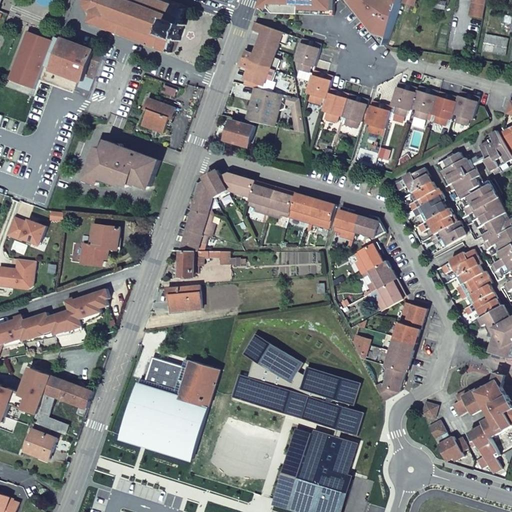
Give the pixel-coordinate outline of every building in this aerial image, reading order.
[(186,10),(158,0),(86,0),(87,2),(88,7),(90,8),(91,10),(94,11),(90,22),(170,52),(174,42),(176,44),(177,40),(179,41),(186,24),(184,24),(185,20),(183,19),(186,10)] [(265,0),(261,12),(267,14),(268,14),(264,9),(272,9),(277,14),(335,15),(335,0),(265,0)] [(446,2),(435,0),(434,7),(445,9),(446,2)] [(473,0),(470,15),(484,17),(487,0),(473,0)] [(261,44),(280,50),(281,45),(285,33),(258,24),(255,32),(264,36),(261,44)] [(288,47),(291,35),(285,33),(281,45),(288,47)] [(510,38),(487,34),(485,43),(508,47),(510,38)] [(56,35),(44,67),(85,82),(86,76),(95,79),(103,59),(105,54),(56,35)] [(316,66),(323,44),(315,42),(314,47),(310,46),(311,41),(303,39),(297,61),(301,62),(299,69),(311,73),(313,65),(316,66)] [(277,59),(280,50),(261,44),(257,55),(248,52),(246,59),(274,68),(277,59)] [(274,68),(246,59),(243,67),(251,70),(248,81),(267,87),(274,68)] [(283,60),(277,59),(274,68),(280,71),(283,60)] [(267,87),(248,81),(246,85),(259,88),(277,93),(280,84),(276,82),(280,71),(274,68),(267,87)] [(332,88),(335,77),(327,75),(326,79),(322,78),(323,74),(315,71),(309,93),(313,94),(311,101),(323,104),(325,97),(329,98),(332,88)] [(85,82),(93,85),(95,79),(86,76),(85,82)] [(415,108),(420,88),(413,86),(411,90),(408,89),(409,85),(400,83),(394,104),(398,106),(396,112),(409,116),(410,109),(414,110),(415,108)] [(434,113),(440,92),(432,89),(431,93),(427,92),(428,88),(421,86),(420,88),(415,108),(418,109),(416,116),(417,116),(428,119),(430,112),(434,113)] [(203,91),(196,88),(194,94),(201,98),(203,91)] [(295,116),(303,115),(300,98),(277,93),(259,88),(257,98),(260,98),(259,102),(256,102),(251,121),(275,126),(277,118),(279,109),(281,101),(287,102),(287,103),(293,105),(295,116)] [(342,115),(345,116),(352,94),(343,92),(342,96),(338,95),(339,91),(332,88),(329,98),(325,111),(329,112),(328,119),(340,122),(342,115)] [(472,99),(468,98),(469,93),(462,91),(460,98),(455,113),(459,114),(457,121),(469,124),(471,118),(475,118),(481,97),(473,95),(472,99)] [(450,117),(454,118),(455,113),(460,98),(452,95),(451,99),(447,98),(448,94),(440,92),(434,113),(437,114),(435,121),(448,125),(450,117)] [(361,120),(365,122),(371,100),(363,98),(362,102),(358,101),(359,96),(352,94),(345,116),(349,117),(347,124),(359,127),(361,120)] [(174,120),(177,110),(164,106),(165,103),(149,97),(145,109),(149,110),(143,125),(155,129),(155,127),(166,131),(171,118),(174,120)] [(382,103),(375,101),(368,123),(372,124),(370,131),(382,134),(384,127),(388,129),(394,107),(386,104),(385,109),(381,108),(382,103)] [(279,109),(277,118),(283,119),(285,111),(279,109)] [(297,131),(305,133),(303,115),(295,116),(297,131)] [(428,119),(417,116),(414,124),(425,127),(428,119)] [(256,127),(233,120),(228,140),(251,146),(256,127)] [(496,174),(511,165),(511,155),(500,133),(499,131),(492,135),(494,139),(481,145),(496,174)] [(511,216),(511,217),(501,197),(503,195),(494,179),(492,181),(491,178),(473,145),(470,140),(434,160),(435,162),(473,231),(466,235),(461,238),(469,252),(470,251),(472,250),(474,249),(481,245),(511,301),(507,303),(511,310),(511,317),(505,304),(501,307),(483,316),(482,317),(485,325),(490,323),(493,329),(490,334),(490,335),(496,337),(492,351),(497,352),(506,355),(511,357),(511,355),(511,216)] [(162,161),(111,142),(108,151),(105,149),(99,147),(87,178),(100,183),(102,178),(116,183),(116,182),(122,184),(123,181),(131,184),(132,183),(138,185),(139,182),(152,186),(162,161)] [(402,181),(406,188),(410,185),(414,193),(432,183),(427,176),(423,169),(402,181)] [(218,170),(206,176),(216,195),(217,197),(230,190),(220,170),(218,170)] [(257,181),(220,170),(230,190),(253,197),(257,181)] [(206,176),(199,181),(194,194),(197,195),(193,209),(212,214),(216,195),(206,176)] [(265,184),(257,181),(253,197),(250,205),(258,207),(257,211),(270,215),(277,191),(265,187),(265,184)] [(402,181),(397,183),(401,190),(406,188),(402,181)] [(414,193),(412,194),(416,201),(419,207),(444,194),(442,190),(439,192),(438,190),(434,182),(432,183),(414,193)] [(291,217),(298,193),(290,191),(289,194),(277,191),(270,215),(283,219),(284,215),(291,217)] [(319,199),(298,193),(291,217),(312,223),(319,199)] [(419,207),(422,213),(427,222),(449,210),(444,200),(443,198),(446,197),(444,194),(419,207)] [(12,198),(5,217),(12,220),(17,208),(27,211),(30,204),(12,198)] [(312,223),(331,228),(338,205),(319,199),(312,223)] [(411,204),(414,210),(419,207),(416,201),(411,204)] [(355,240),(357,232),(362,215),(349,212),(351,208),(343,206),(335,230),(343,232),(342,236),(355,240)] [(216,215),(212,214),(193,209),(189,207),(186,215),(194,217),(190,230),(210,235),(213,236),(217,223),(214,222),(216,215)] [(419,207),(414,210),(418,216),(422,213),(419,207)] [(425,223),(429,230),(433,227),(437,234),(459,222),(455,215),(452,216),(449,210),(427,222),(425,223)] [(377,237),(386,231),(378,216),(374,215),(374,219),(362,215),(357,232),(377,237)] [(461,238),(466,235),(462,228),(459,222),(437,234),(440,240),(445,238),(449,245),(461,238)] [(425,223),(420,225),(424,232),(429,230),(425,223)] [(83,263),(101,265),(102,258),(108,259),(109,249),(114,249),(116,239),(120,239),(121,229),(95,226),(92,246),(85,245),(83,263)] [(190,230),(182,227),(179,235),(187,237),(183,250),(205,251),(210,235),(190,230)] [(366,272),(385,262),(378,250),(382,248),(378,241),(356,254),(359,260),(356,261),(363,274),(366,272)] [(232,251),(205,251),(183,250),(183,277),(196,276),(197,273),(200,272),(200,264),(206,264),(206,257),(212,257),(212,256),(223,256),(224,264),(232,264),(232,251)] [(448,263),(451,270),(456,267),(460,275),(480,264),(482,263),(478,255),(476,256),(474,257),(470,251),(469,252),(448,263)] [(376,290),(394,280),(388,269),(391,267),(388,260),(385,262),(366,272),(369,278),(366,280),(372,292),(376,290)] [(448,263),(443,266),(446,272),(451,270),(448,263)] [(492,280),(488,273),(486,275),(484,272),(480,264),(460,275),(458,276),(463,284),(469,296),(474,303),(492,293),(495,292),(491,284),(489,281),(492,280)] [(405,299),(398,287),(401,285),(397,278),(394,280),(376,290),(379,296),(376,298),(376,299),(383,311),(405,299)] [(469,296),(463,284),(458,286),(464,298),(469,296)] [(201,285),(169,287),(170,297),(172,297),(174,311),(203,308),(201,285)] [(0,346),(9,343),(9,344),(24,339),(25,341),(32,339),(32,340),(46,334),(47,335),(55,331),(57,335),(68,332),(69,332),(83,328),(83,327),(85,326),(82,320),(104,312),(102,309),(110,306),(108,299),(112,299),(109,289),(75,300),(78,308),(50,317),(48,309),(29,315),(32,323),(20,327),(17,319),(0,325),(0,346)] [(379,296),(376,290),(372,292),(368,294),(372,302),(376,299),(376,298),(379,296)] [(420,327),(426,308),(407,302),(401,321),(420,327)] [(472,304),(467,307),(470,313),(475,311),(472,304)] [(397,336),(419,342),(423,328),(420,327),(401,321),(397,336)] [(393,350),(415,356),(419,342),(397,336),(393,350)] [(408,369),(410,370),(415,356),(393,350),(389,364),(408,369)] [(358,381),(264,355),(249,406),(352,438),(358,410),(350,408),(358,381)] [(195,459),(222,370),(198,362),(193,361),(191,369),(184,367),(159,359),(157,365),(153,363),(147,380),(142,379),(125,438),(166,451),(195,459)] [(386,399),(402,391),(408,369),(389,364),(386,374),(389,375),(387,383),(383,382),(378,385),(386,399)] [(37,413),(51,417),(58,398),(89,409),(96,392),(32,369),(26,384),(23,393),(9,388),(7,393),(11,394),(10,398),(14,399),(14,398),(21,401),(19,406),(37,413)] [(501,453),(492,436),(511,425),(511,398),(504,384),(507,374),(497,370),(493,382),(485,386),(484,383),(471,390),(470,387),(457,393),(460,400),(454,403),(460,415),(472,409),(474,413),(487,406),(489,410),(490,409),(493,414),(483,420),(485,423),(469,431),(471,434),(469,436),(474,446),(478,444),(484,455),(478,458),(483,467),(489,464),(494,472),(503,467),(496,456),(501,453)] [(0,397),(0,394),(3,386),(0,384),(0,414),(7,418),(12,403),(12,402),(0,397)] [(9,388),(3,386),(0,394),(0,397),(12,402),(12,403),(19,406),(21,401),(14,398),(14,399),(10,398),(11,394),(7,393),(9,388)] [(440,403),(427,399),(423,412),(436,416),(440,403)] [(34,422),(67,434),(71,424),(51,417),(37,413),(34,422)] [(448,430),(441,418),(429,425),(436,437),(443,433),(448,430)] [(58,439),(33,429),(26,450),(51,460),(58,439)] [(439,443),(448,460),(454,456),(456,459),(465,455),(463,451),(470,447),(463,435),(456,438),(454,434),(451,436),(449,432),(444,435),(446,439),(439,443)] [(330,511),(346,452),(303,438),(283,498),(327,511),(330,511)] [(0,511),(16,511),(20,503),(13,501),(9,500),(10,498),(0,494),(0,511)]
